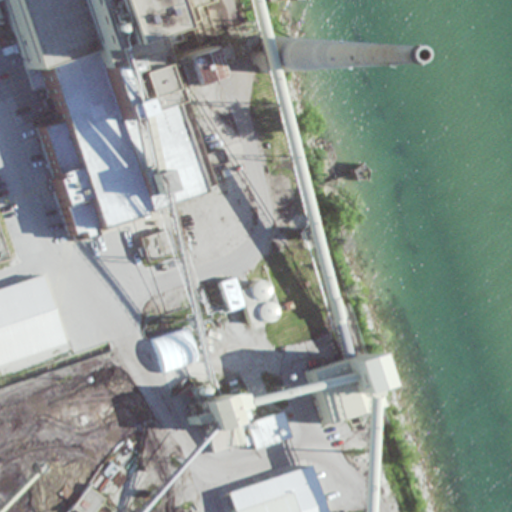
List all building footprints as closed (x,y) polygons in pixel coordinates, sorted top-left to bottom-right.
[(2,0),(45,124),(33,128),(69,234),(77,231),(77,234),(144,212),(146,217),(152,215),(149,207),(192,192),(169,124),(178,121),(187,80),(197,76),(199,67),(192,46),(149,61),(147,54),(209,33),(199,5),(213,0),(2,0)] [(266,127),(309,270),(317,268),(273,125),(266,127)] [(222,161),(219,150),(203,155),(206,166),(222,161)] [(224,311),(241,307),(246,324),(274,316),(270,301),(267,302),(262,282),(235,289),(232,278),(217,282),(224,311)] [(0,363),(0,288),(28,279),(52,346),(0,363)] [(199,400),(207,452),(239,446),(236,428),(235,428),(233,416),(227,417),(225,405),(312,391),(317,423),(341,419),(357,511),(368,510),(349,391),(341,392),(338,377),(199,400)] [(287,439),(281,414),(248,422),(254,447),(287,439)] [(230,511),(321,511),(309,468),(224,492),(230,511)]
